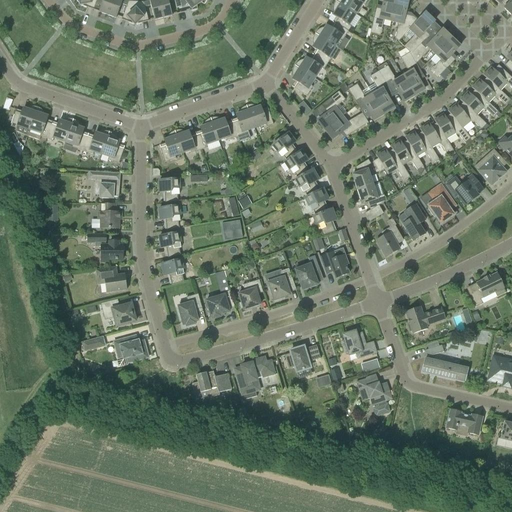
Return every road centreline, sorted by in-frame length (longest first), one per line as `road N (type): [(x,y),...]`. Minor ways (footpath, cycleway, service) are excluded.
road 1 (track): [(511,482),(72,387)]
road 2 (residential): [(331,167),(419,112),(476,55),(479,37),(441,0)]
road 3 (residential): [(163,348),(172,367),(377,304)]
road 4 (residential): [(139,131),(142,248),(163,348)]
road 5 (residential): [(163,348),(369,281)]
road 6 (residential): [(511,409),(407,385),(377,304)]
road 7 (residential): [(369,281),(439,243),(511,185)]
road 8 (residential): [(0,59),(16,86),(139,131)]
road 9 (residential): [(377,304),(511,247)]
road 10 (residential): [(139,131),(266,86)]
road 11 (residential): [(369,281),(331,167)]
